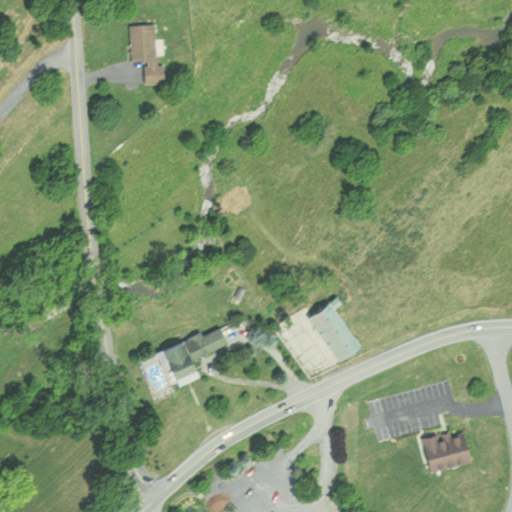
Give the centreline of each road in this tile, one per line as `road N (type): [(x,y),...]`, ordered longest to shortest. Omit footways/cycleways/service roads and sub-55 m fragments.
road 1 (tertiary): [(511,325),(471,328),(406,350),(252,422),(139,511)]
road 2 (residential): [(99,268),(73,0)]
road 3 (residential): [(156,496),(128,441),(104,298)]
road 4 (residential): [(511,508),(511,411),(491,326)]
